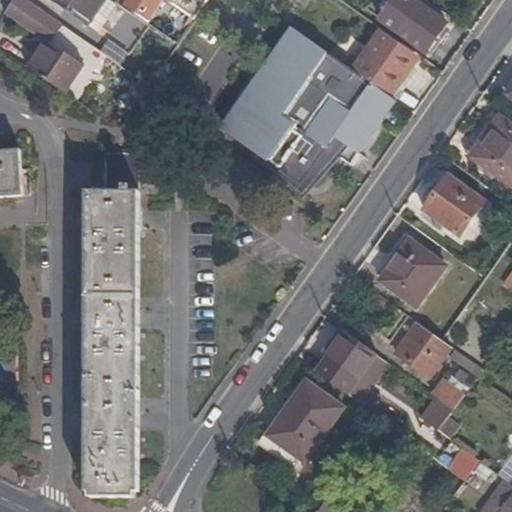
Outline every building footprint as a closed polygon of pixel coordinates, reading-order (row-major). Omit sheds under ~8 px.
[(26,0),(15,0),(6,13),(46,42),(50,45),(64,26),(26,0)] [(48,0),(98,35),(118,6),(110,0),(48,0)] [(122,0),(119,6),(123,9),(128,0),(122,0)] [(166,0),(195,21),(210,0),(128,0),(123,9),(146,25),(164,0),(166,0)] [(411,0),(394,0),(380,21),(427,54),(447,25),(411,0)] [(357,74),(373,86),(375,84),(397,100),(404,90),(399,87),(416,63),(398,50),(401,45),(381,31),(370,48),(374,51),(357,74)] [(373,86),(297,32),(225,133),(301,186),(328,150),(341,160),(349,149),(360,156),(397,103),(373,86)] [(46,42),(26,68),(67,95),(85,71),(50,45),(46,42)] [(99,57),(67,95),(84,107),(94,94),(106,103),(126,78),(99,57)] [(511,125),(500,117),(472,157),(511,186),(511,125)] [(0,199),(24,198),(20,153),(0,153),(0,199)] [(139,493),(139,155),(105,155),(105,194),(88,194),(87,493),(139,493)] [(486,204),(450,177),(425,213),(461,238),(486,204)] [(447,270),(410,242),(379,284),(417,311),(447,270)] [(430,378),(452,348),(443,341),(418,324),(397,354),(430,378)] [(347,395),(367,409),(371,403),(365,398),(389,365),(346,334),(326,362),(356,383),(347,395)] [(0,395),(13,396),(15,356),(0,355),(0,395)] [(289,409),(327,437),(349,406),(311,378),(289,409)] [(455,412),(465,398),(444,383),(433,397),(441,402),(455,412)] [(427,423),(440,432),(455,412),(441,402),(426,422),(427,423)] [(307,464),(327,437),(289,409),(261,448),(296,472),(301,464),(298,462),(301,459),(307,464)] [(449,470),(465,483),(473,472),(480,462),(464,450),(458,459),(449,470)] [(511,455),(497,475),(506,482),(511,486),(511,455)] [(480,462),(473,472),(486,481),(493,472),(480,462)] [(511,511),(511,499),(500,490),(483,511),(511,511)] [(340,511),(347,504),(333,494),(320,511),(319,511),(340,511)]
